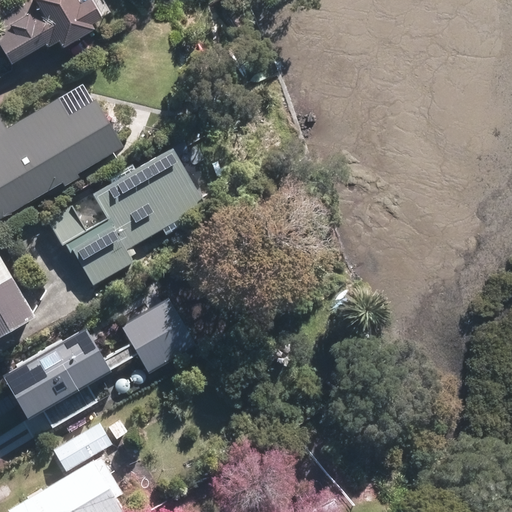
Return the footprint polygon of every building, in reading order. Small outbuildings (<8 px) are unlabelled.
[(17,0),(0,10),(0,45),(11,65),(44,45),(46,48),(58,42),(61,48),(93,30),(90,25),(100,19),(89,0),(82,0),(78,3),(76,0),(26,0),(23,2),(21,0),(17,0)] [(69,115),(58,97),(8,127),(2,116),(0,113),(0,216),(1,218),(124,145),(96,99),(69,115)] [(172,148),(94,192),(108,217),(87,230),(73,204),(49,218),(63,244),(66,243),(72,252),(75,250),(94,284),(135,261),(127,248),(204,204),(172,148)] [(0,329),(28,314),(0,265),(0,329)] [(168,299),(121,325),(129,340),(101,356),(87,331),(4,376),(37,435),(49,429),(97,402),(88,385),(140,356),(148,371),(194,346),(168,299)] [(122,423),(111,429),(117,441),(128,435),(122,423)] [(101,425),(55,452),(67,472),(113,445),(101,425)] [(100,457),(9,511),(10,511),(123,511),(115,499),(123,494),(100,457)]
